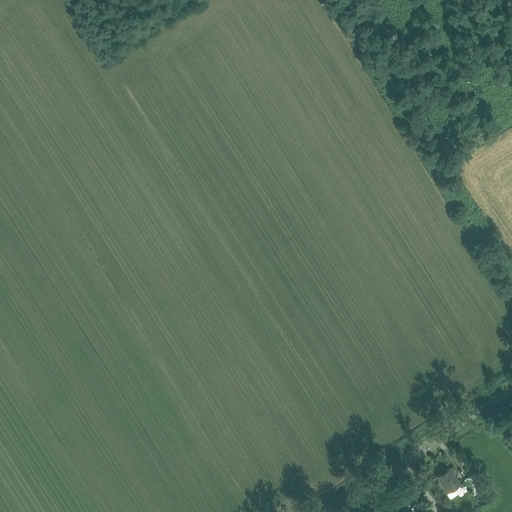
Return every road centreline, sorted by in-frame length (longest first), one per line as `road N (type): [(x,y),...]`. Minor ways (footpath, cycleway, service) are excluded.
road 1 (track): [(330,0),(511,310)]
road 2 (unclassified): [(511,393),(331,511)]
road 3 (track): [(63,0),(98,70),(197,0)]
